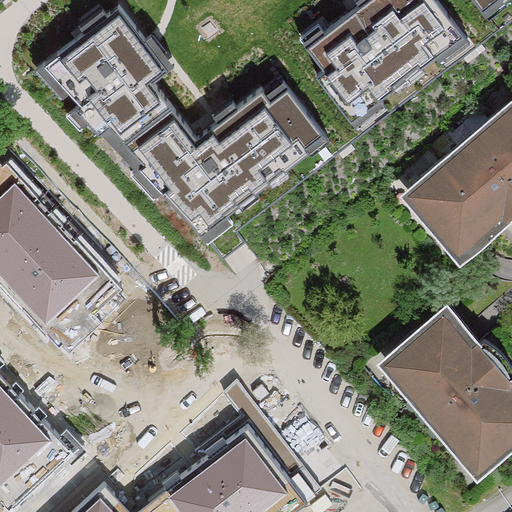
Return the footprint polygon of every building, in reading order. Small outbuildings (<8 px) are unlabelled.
[(334,26),(311,44),(329,68),(321,75),(357,121),(385,98),(400,87),(396,83),(423,62),(427,66),(442,54),(470,32),(444,0),(367,0),(363,3),(334,26)] [(511,0),(494,0),(487,6),(496,17),(511,4),(511,0)] [(173,70),(123,7),(110,17),(88,34),(46,67),(72,94),(85,107),(79,111),(91,125),(103,137),(106,135),(114,128),(150,166),(145,170),(168,194),(208,236),(234,216),(246,206),(244,203),(260,191),(263,194),(277,182),(275,180),(291,168),(293,170),(317,151),(313,146),(330,133),(293,86),(277,99),(269,90),(268,88),(202,140),(156,83),(173,70)] [(81,26),(88,34),(110,17),(103,8),(81,26)] [(302,34),(311,44),(334,26),(326,15),(302,34)] [(470,32),(442,54),(448,63),(476,41),(470,32)] [(396,83),(400,87),(403,92),(430,71),(427,66),(423,62),(396,83)] [(72,94),(46,67),(36,76),(62,104),(72,94)] [(277,99),(293,86),(286,77),(269,90),(277,99)] [(385,98),(357,121),(362,128),(391,106),(385,98)] [(82,134),(91,125),(79,111),(69,119),(82,134)] [(511,112),(485,136),(482,133),(455,155),(459,159),(413,199),(461,254),(507,213),(511,218),(511,112)] [(160,200),(168,194),(145,170),(150,166),(114,128),(106,135),(142,172),(137,176),(160,200)] [(116,291),(120,287),(73,237),(68,242),(56,228),(60,224),(47,209),(42,213),(31,201),(35,197),(2,161),(0,163),(0,285),(56,345),(59,342),(92,312),(116,291)] [(275,180),(277,182),(281,186),(296,174),(293,170),(291,168),(275,180)] [(244,203),(246,206),(250,210),(265,197),(263,194),(260,191),(244,203)] [(42,213),(47,209),(50,206),(39,193),(35,197),(31,201),(42,213)] [(234,216),(208,236),(216,246),(242,226),(234,216)] [(65,220),(60,224),(56,228),(68,242),(73,237),(78,233),(65,220)] [(124,298),(116,291),(92,312),(59,342),(67,351),(124,298)] [(511,385),(511,374),(485,344),(480,350),(448,316),(394,363),(435,408),(431,411),(454,437),(457,434),(488,469),(511,448),(511,386),(511,385)] [(131,349),(151,374),(172,357),(153,332),(131,349)] [(61,458),(70,450),(56,434),(41,418),(35,423),(27,414),(32,409),(17,393),(11,398),(4,390),(9,385),(0,374),(0,502),(6,509),(61,458)] [(195,449),(203,455),(245,422),(305,500),(321,489),(235,379),(221,391),(241,415),(195,449)] [(11,398),(17,393),(20,390),(12,382),(9,385),(4,390),(11,398)] [(35,423),(41,418),(45,415),(36,405),(32,409),(27,414),(35,423)] [(203,455),(162,487),(167,493),(142,511),(113,511),(93,489),(69,511),(289,511),(305,500),(245,422),(203,455)] [(65,426),(56,434),(70,450),(61,458),(69,466),(85,451),(65,426)] [(128,511),(101,482),(93,489),(113,511),(142,511),(167,493),(162,487),(131,511),(128,511)]
